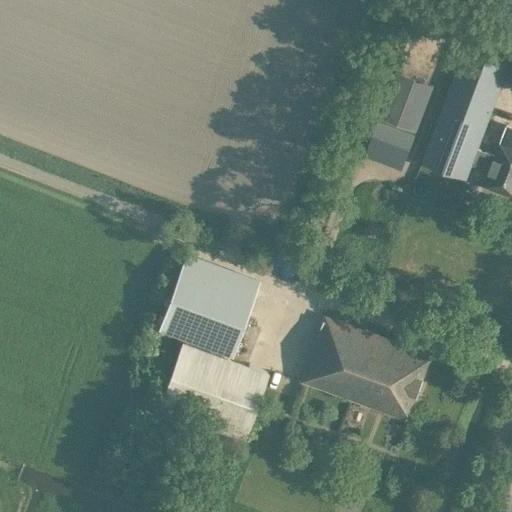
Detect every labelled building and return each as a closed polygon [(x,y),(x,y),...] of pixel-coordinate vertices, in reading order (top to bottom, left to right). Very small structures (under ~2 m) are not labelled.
[(508,62),(464,46),(422,158),(466,175),(471,161),(477,144),(508,62)] [(378,56),(370,75),(381,79),(389,60),(378,56)] [(379,113),(416,127),(433,81),(396,67),(379,113)] [(511,123),(506,121),(495,151),(477,144),(471,161),(489,167),(484,181),(511,191),(511,123)] [(245,314),(170,286),(157,322),(212,343),(211,347),(229,353),(230,349),(231,350),(245,314)] [(302,376),(408,415),(432,350),(326,311),(302,376)] [(244,435),(268,368),(229,353),(211,347),(181,336),(157,403),(244,435)]
